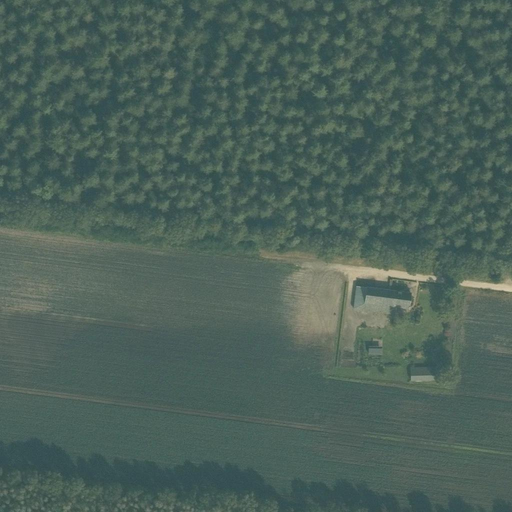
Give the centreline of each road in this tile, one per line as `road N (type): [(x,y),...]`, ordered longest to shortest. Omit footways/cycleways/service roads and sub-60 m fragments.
road 1 (track): [(511,1),(319,19),(260,0)]
road 2 (track): [(511,289),(288,265)]
